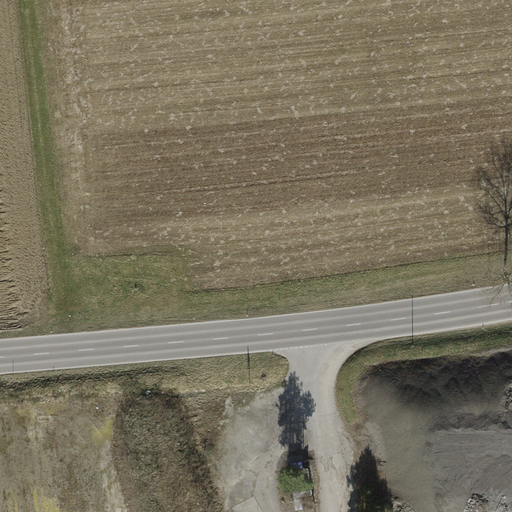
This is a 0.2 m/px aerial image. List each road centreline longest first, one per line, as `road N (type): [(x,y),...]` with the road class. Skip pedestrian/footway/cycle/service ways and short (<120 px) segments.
road 1 (primary): [(511,301),(304,330),(0,357)]
road 2 (track): [(341,511),(304,330)]
